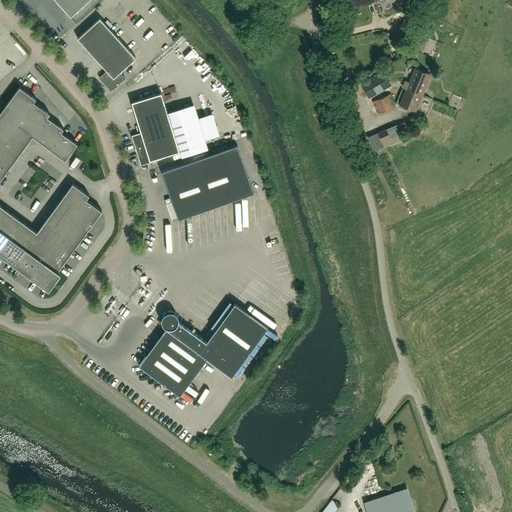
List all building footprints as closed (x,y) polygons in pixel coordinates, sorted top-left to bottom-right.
[(71,18),(90,0),(56,0),(57,0),(58,1),(59,1),(61,1),(62,1),(62,0),(63,0),(67,4),(66,5),(65,6),(65,7),(65,9),(65,10),(71,16),(70,17),(71,18)] [(378,0),(381,8),(381,9),(381,12),(383,13),(384,15),(393,12),(394,12),(394,13),(409,8),(406,0),(378,0)] [(95,58),(118,38),(100,18),(78,38),(95,58)] [(404,23),(390,42),(400,49),(413,30),(404,23)] [(423,50),(428,39),(419,35),(414,47),(423,50)] [(120,72),(136,58),(118,38),(95,58),(107,71),(99,78),(111,91),(126,78),(120,72)] [(151,67),(158,72),(161,68),(154,63),(151,67)] [(416,111),(428,81),(426,81),(429,74),(416,68),(410,82),(405,80),(402,88),(406,90),(400,104),(416,111)] [(379,72),(358,84),(366,97),(386,85),(379,72)] [(34,102),(36,99),(20,86),(7,104),(6,105),(24,118),(35,103),(34,102)] [(395,105),(387,87),(370,95),(378,113),(396,105),(395,105)] [(179,151),(161,93),(132,102),(141,132),(132,135),(141,165),(151,162),(161,159),(160,157),(179,151)] [(34,137),(48,117),(50,114),(35,103),(24,118),(18,125),(33,136),(34,137)] [(24,118),(6,105),(0,113),(0,119),(15,130),(18,125),(24,118)] [(50,149),(62,132),(61,132),(64,129),(48,117),(34,137),(50,149)] [(15,130),(0,119),(0,137),(6,142),(10,137),(15,130)] [(24,147),(33,136),(18,125),(15,130),(10,137),(24,147)] [(378,133),(382,141),(390,138),(386,129),(378,133)] [(407,138),(414,135),(412,130),(404,133),(407,138)] [(70,153),(77,144),(62,132),(50,149),(65,160),(70,153)] [(15,160),(24,147),(10,137),(6,142),(1,149),(15,160)] [(254,192),(237,145),(162,171),(178,219),(254,192)] [(0,167),(7,172),(15,160),(1,149),(0,150),(0,167)] [(86,199),(89,195),(73,183),(64,195),(81,207),(87,199),(86,199)] [(81,207),(64,195),(55,207),(72,220),(79,210),(81,207)] [(102,211),(87,199),(81,207),(79,210),(94,221),(102,211)] [(0,228),(1,230),(13,214),(1,205),(0,206),(0,228)] [(72,220),(55,207),(46,220),(63,232),(66,227),(72,220)] [(82,238),(94,221),(79,210),(72,220),(66,227),(82,238)] [(13,239),(25,223),(13,214),(1,230),(9,236),(13,239)] [(54,243),(63,232),(46,220),(37,232),(31,240),(48,252),(54,243)] [(31,240),(37,232),(25,223),(13,239),(26,247),(31,240)] [(170,226),(166,228),(176,253),(181,251),(170,226)] [(70,254),(82,238),(66,227),(63,232),(54,243),(70,254)] [(0,248),(9,236),(1,230),(0,228),(0,248)] [(0,254),(13,264),(26,247),(13,239),(9,236),(0,248),(0,254)] [(42,260),(48,252),(31,240),(26,247),(13,264),(30,276),(42,260)] [(58,271),(70,254),(54,243),(48,252),(42,260),(58,271)] [(49,290),(61,274),(58,271),(42,260),(30,276),(49,290)] [(144,295),(156,304),(161,296),(149,288),(144,295)] [(232,377),(268,327),(257,320),(235,303),(206,342),(188,328),(179,321),(179,320),(179,318),(178,318),(178,317),(178,316),(177,315),(177,314),(176,314),(176,313),(175,313),(174,313),(174,312),(173,312),(172,312),(171,312),(171,311),(170,311),(169,311),(169,312),(168,312),(167,312),(166,312),(166,313),(165,313),(164,313),(164,314),(163,315),(163,316),(162,316),(162,317),(162,318),(162,319),(161,319),(161,320),(161,321),(162,322),(162,323),(162,324),(163,325),(163,326),(164,326),(164,327),(165,327),(166,328),(143,360),(139,365),(139,366),(180,396),(207,358),(232,377)] [(410,511),(403,489),(365,502),(367,511),(410,511)] [(321,511),(334,511),(338,507),(328,501),(321,511)]
